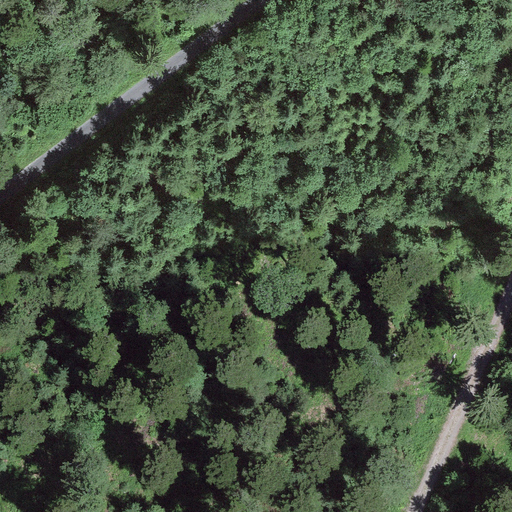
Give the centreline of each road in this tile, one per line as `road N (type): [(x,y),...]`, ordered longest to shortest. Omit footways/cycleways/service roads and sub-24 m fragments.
road 1 (track): [(0,210),(265,0)]
road 2 (track): [(417,511),(511,297)]
